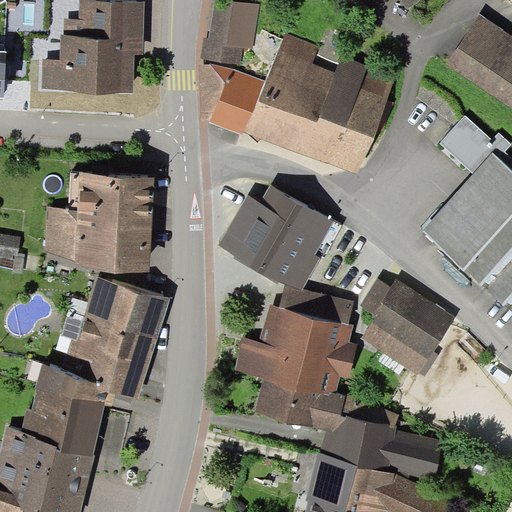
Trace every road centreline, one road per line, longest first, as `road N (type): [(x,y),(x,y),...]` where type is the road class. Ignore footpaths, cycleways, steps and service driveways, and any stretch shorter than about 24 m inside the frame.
road 1 (residential): [(177,148),(328,195),(511,353)]
road 2 (unclassified): [(170,511),(194,316),(177,148)]
road 3 (residential): [(0,126),(177,132)]
road 4 (residential): [(0,469),(139,511)]
road 5 (unclassified): [(177,132),(185,0)]
